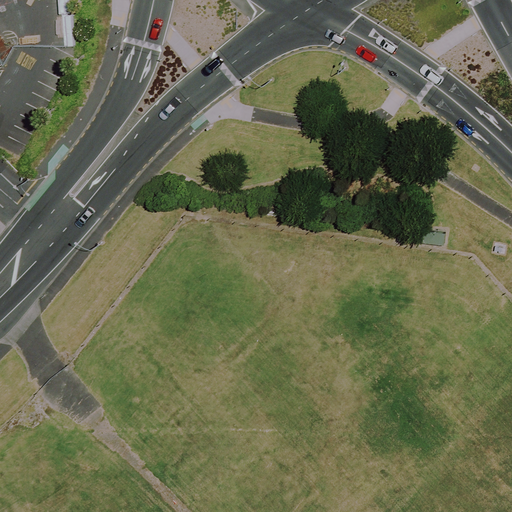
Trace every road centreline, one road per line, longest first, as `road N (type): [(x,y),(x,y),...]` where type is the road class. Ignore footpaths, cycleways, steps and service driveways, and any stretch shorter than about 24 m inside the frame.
road 1 (secondary): [(297,11),(206,81),(0,309)]
road 2 (secondary): [(0,259),(114,119),(155,0)]
road 3 (secondary): [(511,159),(414,73),(318,12)]
